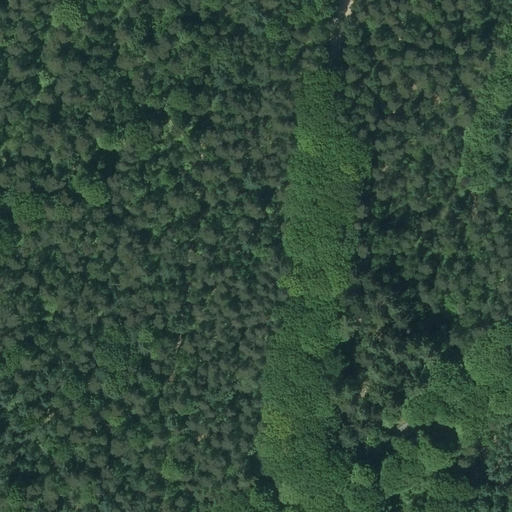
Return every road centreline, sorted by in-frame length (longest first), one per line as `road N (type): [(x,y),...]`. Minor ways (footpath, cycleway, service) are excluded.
road 1 (unclassified): [(285,507),(334,77),(333,0)]
road 2 (unclassified): [(285,507),(511,360)]
